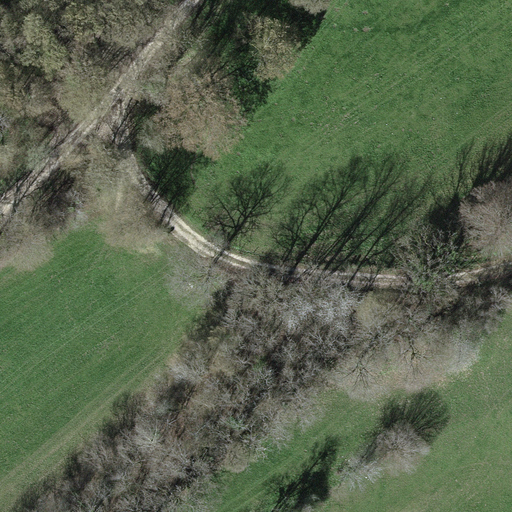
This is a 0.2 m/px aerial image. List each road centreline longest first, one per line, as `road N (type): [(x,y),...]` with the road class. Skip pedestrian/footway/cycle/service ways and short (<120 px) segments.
road 1 (track): [(113,92),(129,175),(193,239),(270,270),(450,278),(511,264)]
road 2 (track): [(0,209),(156,37)]
road 3 (track): [(0,44),(156,37)]
